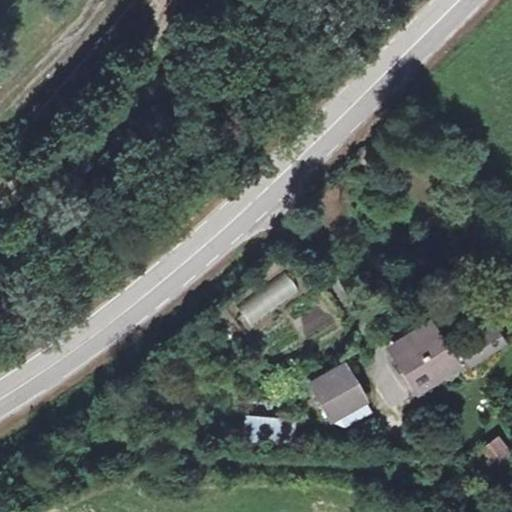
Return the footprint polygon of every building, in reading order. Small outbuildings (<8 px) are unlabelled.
[(248,323),(297,289),(284,270),(235,304),(248,323)] [(411,387),(418,382),(450,360),(422,322),(391,344),(404,364),(399,367),(411,387)] [(489,325),(455,347),(465,361),(498,339),(489,325)] [(404,364),(391,344),(386,347),(399,367),(404,364)] [(344,367),(323,380),(325,382),(314,389),(332,423),(366,403),(344,367)]
